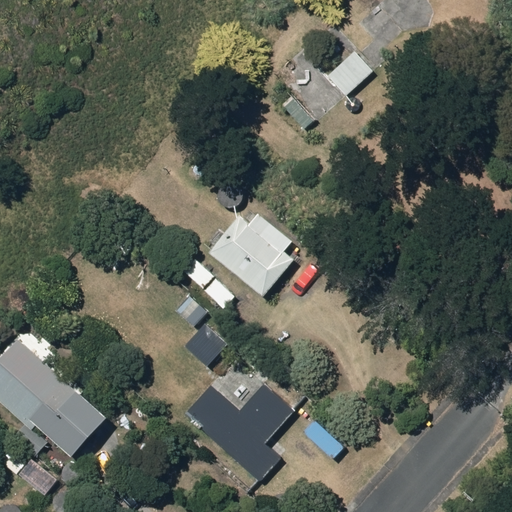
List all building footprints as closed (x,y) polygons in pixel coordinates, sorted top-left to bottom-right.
[(346,95),(374,71),(356,50),(328,75),(346,95)] [(346,97),(334,84),(312,105),(324,118),(346,97)] [(313,120),(292,96),(282,104),(303,128),(313,120)] [(239,207),(241,206),(244,205),(246,203),(247,201),(249,199),(250,196),(250,193),(250,191),(249,188),(248,186),(247,183),(245,181),(243,180),(241,178),(238,178),(235,177),(233,177),(230,178),(228,179),(225,180),(223,182),(222,184),(220,186),(220,189),(219,192),(219,194),(220,197),(221,199),(222,202),(224,204),(226,205),(228,207),(231,208),(234,208),(236,208),(239,207)] [(214,250),(267,294),(298,256),(289,248),(297,239),(262,210),(254,220),(245,213),(214,250)] [(211,310),(194,295),(180,310),(197,326),(211,310)] [(211,364),(229,342),(206,323),(188,345),(211,364)] [(80,389),(22,337),(0,361),(0,393),(36,427),(42,421),(78,453),(113,414),(82,386),(80,389)] [(190,410),(263,480),(285,458),(268,442),(297,411),(267,383),(241,410),(215,384),(190,410)] [(352,448),(320,417),(306,432),(338,462),(352,448)] [(61,484),(48,470),(36,481),(50,495),(61,484)]
